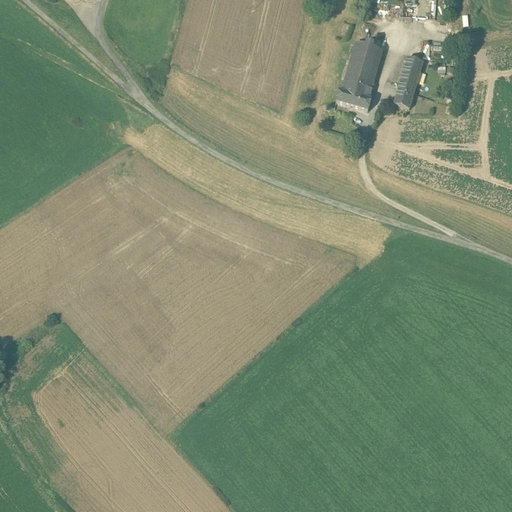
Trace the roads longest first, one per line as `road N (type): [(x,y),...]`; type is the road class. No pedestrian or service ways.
road 1 (unclassified): [(142,103),(245,172),(511,265)]
road 2 (unclassified): [(21,0),(142,103)]
